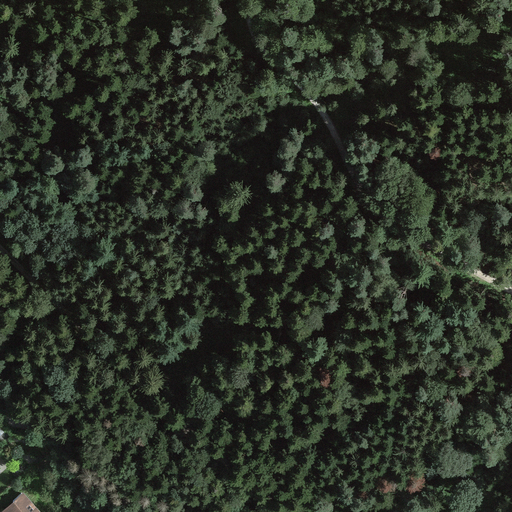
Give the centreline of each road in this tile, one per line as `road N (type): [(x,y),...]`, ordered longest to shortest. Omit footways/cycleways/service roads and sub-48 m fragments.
road 1 (track): [(247,0),(258,42),(322,106),(363,196),(398,227),(511,290)]
road 2 (track): [(0,245),(300,511)]
